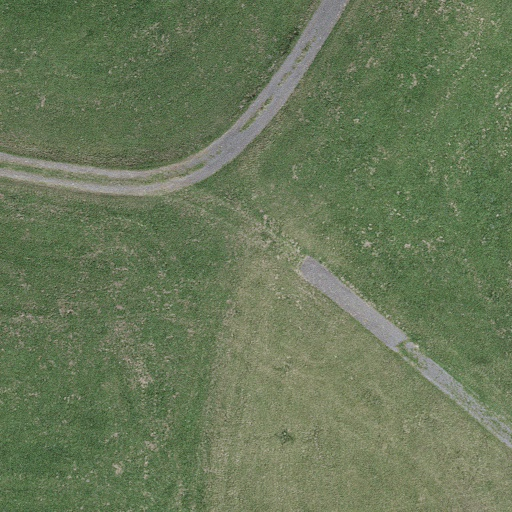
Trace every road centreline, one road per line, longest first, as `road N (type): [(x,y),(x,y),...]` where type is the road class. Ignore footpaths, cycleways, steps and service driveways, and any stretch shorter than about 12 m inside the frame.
road 1 (track): [(511,441),(251,217),(221,158)]
road 2 (track): [(221,158),(146,183),(0,165)]
road 3 (track): [(343,0),(281,100),(221,158)]
